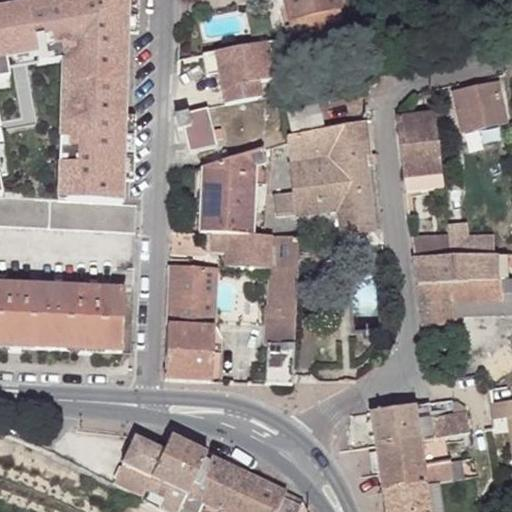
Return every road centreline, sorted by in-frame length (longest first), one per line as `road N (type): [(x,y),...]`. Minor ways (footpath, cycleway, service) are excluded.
road 1 (residential): [(511,62),(396,94),(386,128),(408,349),(304,446)]
road 2 (unclassified): [(161,0),(145,399)]
road 3 (primary): [(304,446),(252,413),(145,399)]
road 4 (primary): [(145,399),(0,393)]
